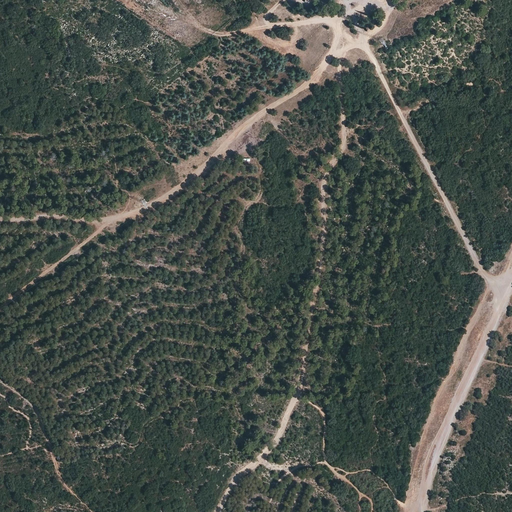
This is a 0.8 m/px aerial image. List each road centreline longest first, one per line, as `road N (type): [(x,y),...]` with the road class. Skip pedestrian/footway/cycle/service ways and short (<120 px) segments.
road 1 (track): [(352,15),(339,21),(311,81),(249,121),(170,194),(107,219)]
road 2 (track): [(352,15),(491,287)]
road 3 (track): [(422,511),(441,444),(511,290)]
road 4 (track): [(218,33),(339,21)]
